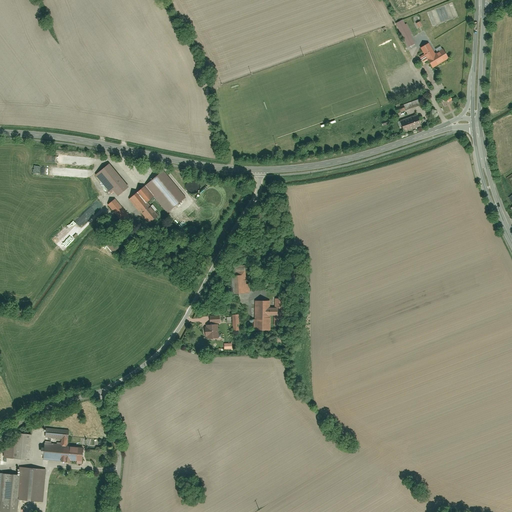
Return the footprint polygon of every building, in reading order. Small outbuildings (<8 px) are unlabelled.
[(418,52),(414,45),(417,44),(405,21),(397,24),(408,48),(410,47),(414,54),(418,52)] [(429,61),(433,69),(450,59),(444,50),(436,55),(430,44),(423,48),(427,55),(422,58),(425,63),(429,61)] [(407,106),(409,112),(422,108),(420,102),(407,106)] [(402,122),(405,133),(422,127),(418,116),(402,122)] [(114,191),(119,196),(130,187),(111,165),(96,177),(110,194),(114,191)] [(165,172),(131,200),(151,223),(159,217),(148,204),(155,198),(168,214),(187,198),(165,172)] [(186,188),(189,193),(195,195),(199,194),(201,190),(202,185),(199,182),(194,179),(190,181),(187,183),(186,188)] [(116,201),(109,206),(124,223),(130,218),(116,201)] [(116,249),(105,236),(98,242),(109,255),(116,249)] [(230,276),(231,295),(251,294),(251,285),(247,285),(247,282),(245,282),(245,276),(230,276)] [(254,301),(254,331),(271,331),(271,317),(275,317),(275,326),(289,326),(289,300),(275,300),(275,308),(271,308),(271,301),(254,301)] [(232,316),(233,331),(243,331),(242,315),(232,316)] [(207,326),(208,339),(219,339),(218,326),(207,326)] [(67,446),(68,442),(70,442),(71,430),(47,429),(46,440),(62,441),(61,446),(46,444),(45,461),(82,463),(83,447),(67,446)] [(14,458),(30,460),(32,435),(16,434),(14,458)] [(22,468),(20,501),(44,502),(46,469),(22,468)] [(1,475),(0,507),(18,507),(20,475),(1,475)]
